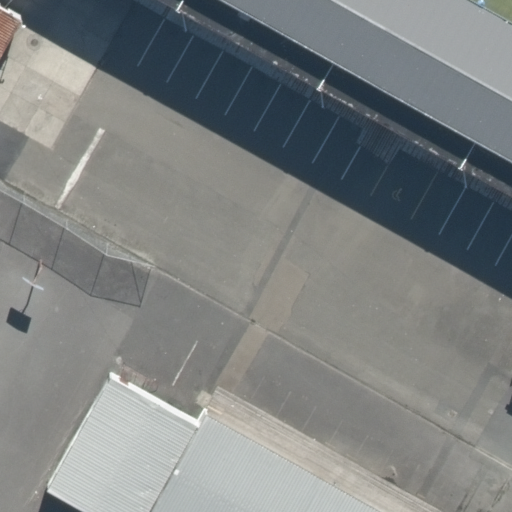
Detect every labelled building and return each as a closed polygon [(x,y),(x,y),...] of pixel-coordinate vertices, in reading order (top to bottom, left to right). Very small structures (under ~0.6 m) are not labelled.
[(511,181),(187,0),(140,0),(168,15),(360,123),(352,137),(389,158),(399,139),(511,202),(511,181)] [(187,0),(511,181),(511,140),(259,0),(187,0)] [(511,1),(509,0),(259,0),(511,140),(511,1)] [(0,49),(19,14),(0,3),(0,49)] [(401,511),(205,402),(197,415),(113,367),(48,482),(100,511),(401,511)]
